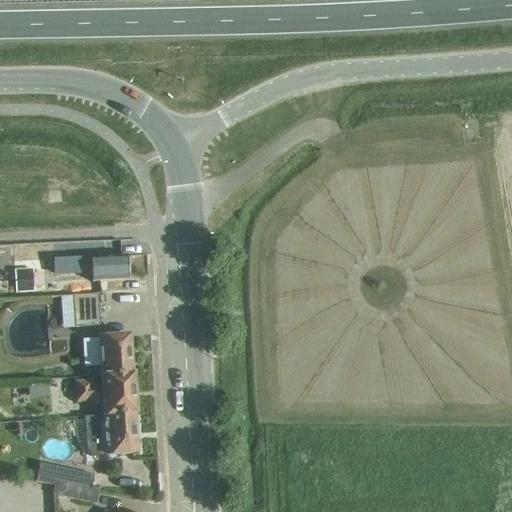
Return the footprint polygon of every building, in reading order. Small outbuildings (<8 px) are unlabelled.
[(128,257),(53,261),(54,277),(93,275),(94,284),(130,282),(128,257)] [(33,270),(14,271),(15,294),(34,293),(33,270)] [(76,329),(100,328),(98,296),(74,298),(76,329)] [(130,338),(100,340),(102,379),(106,379),(133,377),(130,338)] [(92,383),(76,384),(78,404),(103,402),(104,418),(135,416),(137,416),(135,377),(133,377),(106,379),(102,379),(102,388),(93,389),(92,383)] [(104,418),(86,419),(88,452),(92,452),(92,458),(106,457),(137,455),(135,416),(104,418)] [(38,479),(37,484),(56,488),(57,483),(91,490),(93,477),(40,466),(38,479)] [(95,506),(98,492),(91,490),(57,483),(56,488),(53,498),(95,506)]
